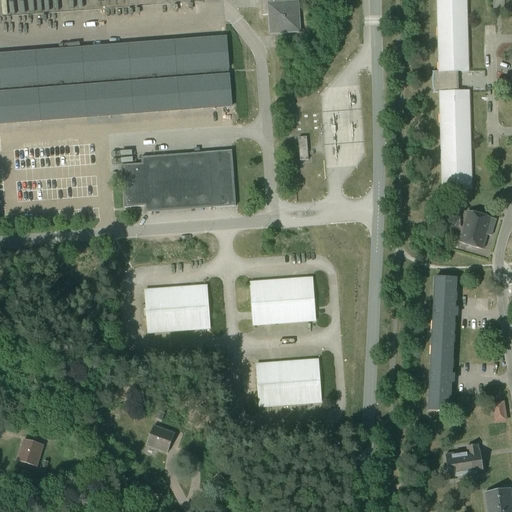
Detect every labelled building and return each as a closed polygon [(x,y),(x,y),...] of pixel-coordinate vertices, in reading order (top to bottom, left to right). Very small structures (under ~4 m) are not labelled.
[(262,7),(262,16),(268,15),(270,35),(300,33),(298,3),(287,3),(287,0),(263,0),(264,4),(262,7)] [(437,72),(432,72),(432,73),(434,73),(434,74),(434,75),(433,78),(433,80),(433,81),(433,83),(433,84),(433,86),(433,88),(434,90),(435,93),(433,93),(438,93),(439,93),(440,93),(442,190),(442,191),(454,190),(454,192),(455,213),(455,217),(455,231),(461,233),(462,228),(460,228),(459,214),(459,192),(459,190),(471,190),(471,189),(470,145),(468,145),(468,137),(469,137),(468,93),(469,93),(469,92),(458,92),(458,91),(457,73),(457,72),(468,72),(468,71),(466,27),(465,27),(464,19),(466,19),(465,0),(437,0),(439,72),(437,72)] [(492,0),(493,9),(504,9),(503,0),(492,0)] [(226,38),(225,38),(0,55),(0,85),(3,86),(3,94),(15,93),(14,85),(25,84),(25,92),(38,91),(38,83),(49,82),(50,90),(61,89),(61,81),(72,80),(73,88),(85,87),(84,80),(96,79),(97,87),(108,86),(107,78),(119,77),(119,85),(131,84),(130,76),(142,75),(143,83),(154,82),(153,74),(166,73),(166,81),(177,80),(176,72),(188,72),(189,79),(200,79),(200,71),(211,70),(212,78),(228,76),(227,69),(228,69),(226,38)] [(0,85),(0,124),(231,107),(229,76),(228,76),(212,78),(211,70),(200,71),(200,79),(189,79),(188,72),(176,72),(177,80),(166,81),(166,73),(153,74),(154,82),(143,83),(142,75),(130,76),(131,84),(119,85),(119,77),(107,78),(108,86),(97,87),(96,79),(84,80),(85,87),(73,88),(72,80),(61,81),(61,89),(50,90),(49,82),(38,83),(38,91),(25,92),(25,84),(14,85),(15,93),(3,94),(3,86),(0,85)] [(308,161),(306,138),(298,138),(300,162),(308,161)] [(145,214),(235,207),(231,151),(141,158),(141,165),(142,165),(142,167),(139,167),(139,166),(139,165),(121,166),(124,209),(142,207),(142,205),(145,205),(145,206),(144,206),(144,207),(145,214)] [(490,225),(492,219),(467,212),(462,228),(461,233),(458,243),(482,250),(487,236),(490,237),(494,226),(490,225)] [(457,317),(457,309),(454,309),(456,279),(435,278),(428,412),(449,413),(451,383),(453,383),(454,375),(451,375),(454,317),(457,317)] [(315,321),(314,316),(312,279),(250,284),(253,326),(315,321)] [(209,329),(206,287),(145,292),(148,334),(209,329)] [(320,403),(319,389),(317,361),(256,366),(259,408),(320,403)] [(505,420),(504,415),(503,405),(503,404),(502,404),(493,405),(493,406),(492,406),(493,406),(495,422),(495,423),(496,423),(496,422),(504,421),(505,421),(505,420)] [(164,414),(158,412),(156,419),(161,422),(164,414)] [(146,445),(168,453),(175,434),(154,426),(146,445)] [(24,439),(17,461),(37,467),(44,446),(24,439)] [(483,476),(480,454),(479,450),(478,451),(477,446),(478,446),(466,448),(467,452),(445,456),(449,481),(483,476)] [(209,484),(213,491),(214,491),(225,483),(220,476),(209,484)] [(511,511),(511,503),(510,489),(506,490),(485,493),(487,511),(511,511)]
